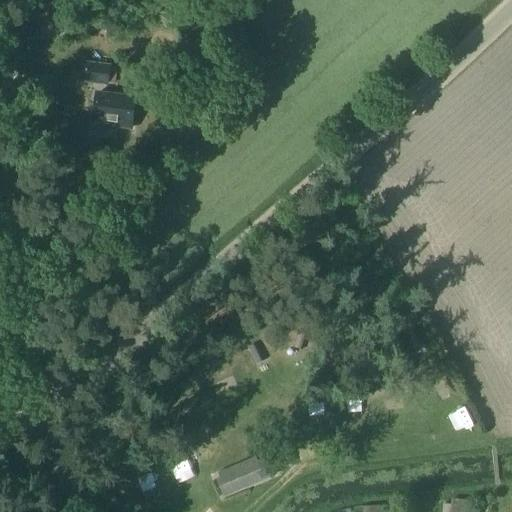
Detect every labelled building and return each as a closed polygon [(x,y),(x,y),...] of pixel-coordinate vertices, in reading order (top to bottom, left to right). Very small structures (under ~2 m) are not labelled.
[(117,69),(85,65),(83,81),(107,84),(107,83),(115,84),(117,69)] [(131,129),(134,99),(96,95),(93,121),(118,124),(117,127),(131,129)] [(308,333),(298,330),(293,346),(303,349),(308,333)] [(256,343),(247,347),(256,365),(265,360),(256,343)] [(370,413),(369,393),(351,394),(352,414),(370,413)] [(470,406),(455,416),(466,433),(481,424),(470,406)] [(227,493),(275,474),(268,458),(221,477),(227,493)] [(472,501),(451,499),(451,500),(451,506),(449,505),(443,505),(442,506),(441,506),(440,511),(475,511),(476,509),(471,509),(472,501)] [(213,511),(231,511),(219,502),(212,511),(213,511)]
